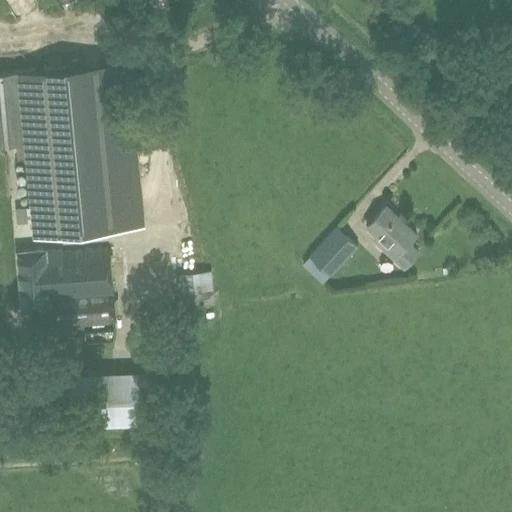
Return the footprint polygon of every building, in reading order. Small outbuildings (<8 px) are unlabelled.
[(126,61),(23,71),(30,142),(35,205),(33,205),(36,233),(141,223),(126,61)] [(0,143),(30,142),(23,71),(0,72),(0,143)] [(416,233),(384,205),(366,227),(377,236),(374,239),(405,267),(419,251),(409,242),(416,233)] [(360,245),(336,225),(301,264),(323,283),(360,245)] [(51,299),(52,321),(53,327),(114,322),(108,248),(54,253),(54,249),(44,250),(44,248),(16,251),(21,306),(49,304),(48,299),(51,299)]
